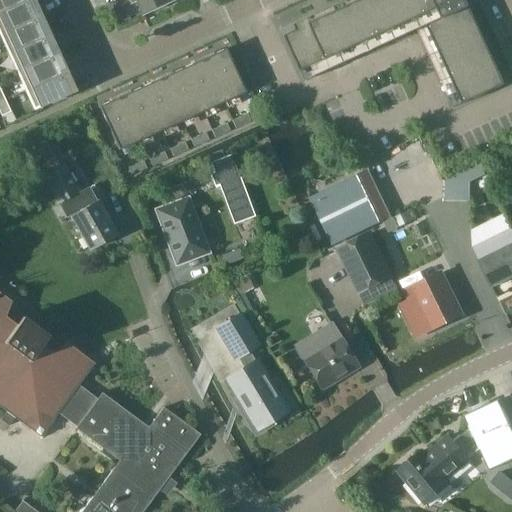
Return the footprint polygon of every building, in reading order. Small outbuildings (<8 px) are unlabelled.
[(0,35),(40,17),(32,0),(27,0),(0,12),(0,35)] [(0,0),(0,12),(27,0),(0,0)] [(134,0),(141,14),(172,0),(134,0)] [(505,85),(498,70),(492,73),(487,63),(494,60),(469,6),(466,0),(347,0),(345,1),(348,7),(326,17),(323,11),(294,24),(297,31),(285,36),(306,81),(418,30),(454,109),(505,85)] [(48,35),(40,17),(0,35),(8,54),(48,35)] [(57,54),(48,35),(8,54),(17,72),(57,54)] [(225,49),(195,63),(98,107),(118,151),(245,93),(225,49)] [(65,73),(57,54),(17,72),(25,91),(65,73)] [(74,92),(65,73),(25,91),(34,110),(74,92)] [(10,112),(5,100),(0,102),(0,113),(1,117),(10,112)] [(250,122),(247,114),(232,121),(235,129),(250,122)] [(229,131),(226,124),(211,130),(214,138),(229,131)] [(209,141),(205,133),(190,140),(194,147),(209,141)] [(424,134),(403,143),(412,165),(433,156),(424,134)] [(188,150),(184,143),(169,149),(173,157),(188,150)] [(49,144),(30,155),(41,176),(61,166),(49,144)] [(167,160),(164,152),(149,159),(152,166),(167,160)] [(214,172),(209,174),(214,186),(219,184),(220,187),(239,179),(229,155),(210,162),(214,172)] [(147,169),(143,161),(128,168),(131,176),(147,169)] [(445,182),(445,200),(470,200),(470,182),(489,173),(484,162),(445,182)] [(41,176),(46,185),(57,204),(78,192),(63,164),(61,166),(41,176)] [(357,175),(311,197),(334,244),(380,222),(357,175)] [(239,179),(220,187),(234,223),(253,216),(239,179)] [(187,199),(156,211),(176,264),(207,253),(187,199)] [(96,201),(69,216),(89,250),(115,235),(96,201)] [(393,218),(383,222),(388,233),(398,229),(393,218)] [(511,228),(472,248),(478,260),(491,287),(511,276),(511,228)] [(337,249),(358,292),(390,277),(369,234),(337,249)] [(440,274),(411,288),(432,330),(461,315),(440,274)] [(247,276),(232,285),(237,296),(253,288),(247,276)] [(140,511),(158,488),(198,434),(161,407),(146,427),(100,392),(95,399),(78,386),(94,364),(65,342),(52,352),(42,344),(48,336),(22,317),(16,325),(5,317),(11,302),(0,294),(0,408),(5,412),(0,418),(0,420),(7,426),(13,418),(39,437),(56,413),(75,426),(73,428),(117,460),(78,511),(140,511)] [(233,302),(210,317),(215,324),(238,309),(233,302)] [(256,430),(256,431),(257,430),(257,431),(274,424),(274,425),(275,424),(273,421),(287,412),(256,361),(255,362),(248,351),(259,345),(240,314),(216,329),(235,360),(238,358),(244,368),(225,379),(236,397),(233,400),(243,418),(244,417),(256,431),(256,430)] [(356,367),(337,336),(330,324),(295,346),(320,388),(356,367)] [(469,428),(460,436),(473,452),(475,453),(480,451),(489,471),(511,460),(511,429),(502,409),(500,403),(494,401),(467,414),(465,419),(468,425),(469,428)] [(423,451),(397,472),(425,505),(449,485),(446,480),(468,461),(449,436),(426,455),(423,451)] [(36,511),(22,501),(21,501),(13,511),(14,511),(36,511)]
